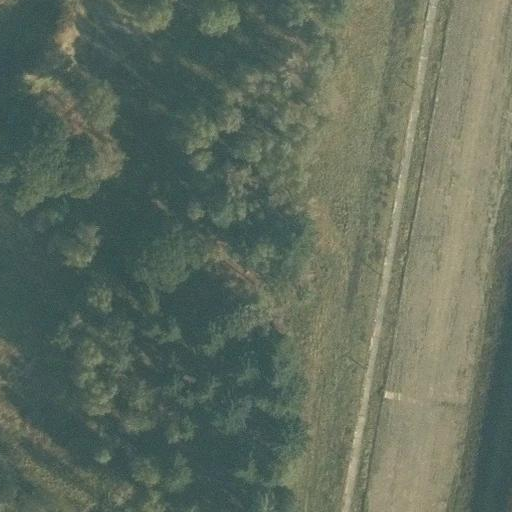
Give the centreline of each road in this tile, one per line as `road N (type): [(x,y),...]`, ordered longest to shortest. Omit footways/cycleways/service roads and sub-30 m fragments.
road 1 (track): [(399,511),(486,0)]
road 2 (track): [(0,149),(197,0)]
